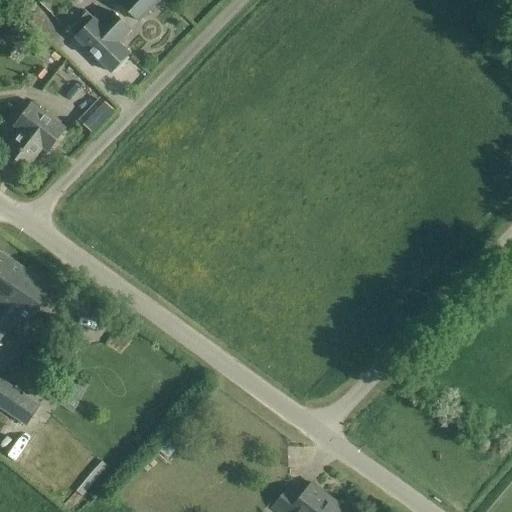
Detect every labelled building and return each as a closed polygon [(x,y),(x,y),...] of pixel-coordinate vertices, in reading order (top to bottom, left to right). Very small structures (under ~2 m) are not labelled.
[(160,0),(120,0),(117,3),(137,23),(160,0)] [(88,13),(69,32),(75,38),(88,51),(110,73),(129,54),(119,43),(131,31),(112,12),(100,24),(95,19),(88,13)] [(101,98),(79,121),(90,132),(112,109),(101,98)] [(19,131),(0,155),(23,172),(42,148),(48,153),(54,144),(65,130),(31,103),(20,117),(13,126),(19,131)] [(51,288),(0,253),(0,301),(2,302),(3,303),(18,313),(29,321),(51,288)] [(3,303),(0,307),(0,340),(18,313),(3,303)] [(4,382),(0,388),(0,407),(26,425),(39,406),(4,382)] [(102,461),(76,491),(81,495),(107,466),(102,461)] [(275,511),(347,511),(312,483),(300,499),(287,488),(270,507),(275,511)]
